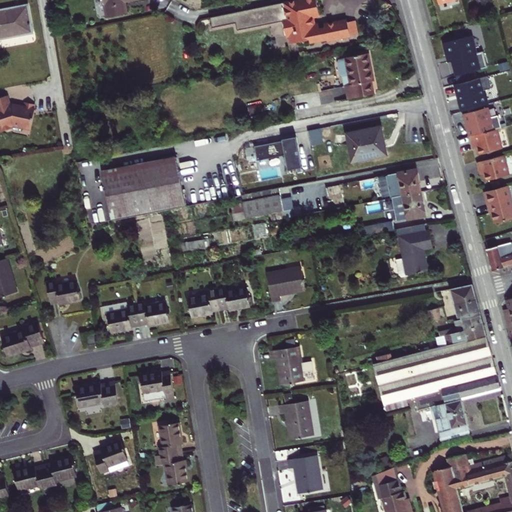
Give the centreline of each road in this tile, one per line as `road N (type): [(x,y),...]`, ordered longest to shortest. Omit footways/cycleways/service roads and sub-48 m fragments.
road 1 (tertiary): [(485,288),(407,0)]
road 2 (residential): [(273,511),(243,332)]
road 3 (residential): [(190,342),(217,511)]
road 4 (residential): [(42,372),(190,342)]
